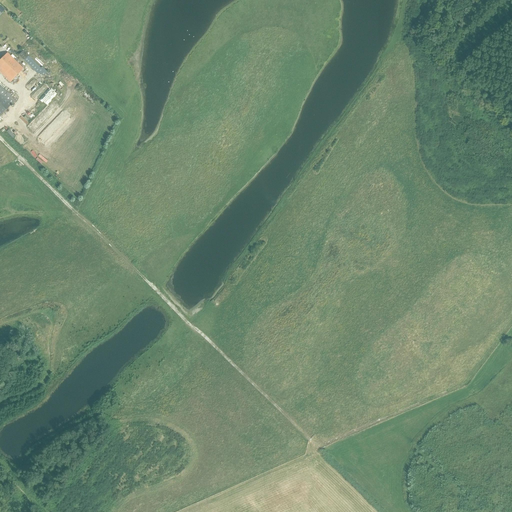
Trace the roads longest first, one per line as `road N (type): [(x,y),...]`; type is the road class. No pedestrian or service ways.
road 1 (track): [(0,138),(307,441),(321,446)]
road 2 (track): [(321,446),(463,386)]
road 3 (track): [(182,511),(321,446)]
